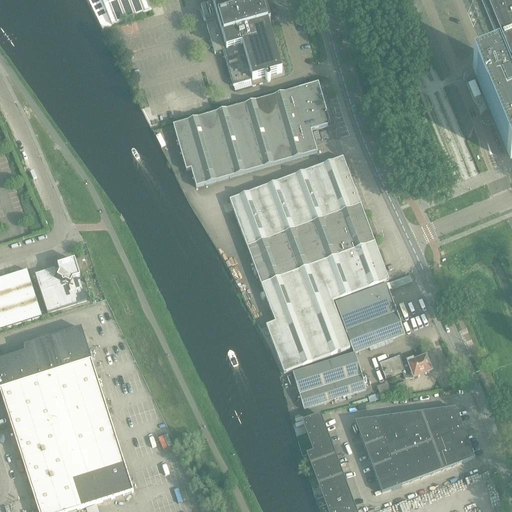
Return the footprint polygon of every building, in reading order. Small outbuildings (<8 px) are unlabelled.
[(143,0),(100,0),(111,27),(149,12),(143,0)] [(207,0),(209,4),(201,7),(215,55),(223,53),(233,88),(234,93),(252,88),(262,85),(268,83),(269,83),(269,82),(270,82),(270,81),(270,80),(270,77),(282,74),(268,24),(270,24),(268,17),(270,16),(269,13),(269,10),(267,11),(265,4),(262,4),(260,0),(207,0)] [(493,122),(510,164),(511,162),(511,0),(480,0),(508,66),(500,69),(497,61),(483,67),(478,69),(471,71),(475,79),(479,89),(482,98),(484,102),(490,115),(493,122)] [(475,81),(467,84),(473,99),(481,96),(475,81)] [(317,154),(311,132),(330,127),(318,85),(173,127),(186,172),(191,171),(196,189),(317,154)] [(326,133),(320,135),(322,142),(328,140),(326,133)] [(343,160),(229,202),(247,249),(360,207),(343,160)] [(360,207),(247,249),(261,287),(374,244),(360,207)] [(261,287),(275,324),(266,327),(284,375),(350,350),(332,303),(388,282),(374,244),(261,287)] [(74,262),(57,267),(58,270),(55,271),(55,269),(35,276),(47,315),(86,302),(80,282),(78,283),(77,280),(80,279),(74,262)] [(0,331),(3,331),(3,332),(4,332),(3,331),(13,328),(13,329),(13,328),(22,325),(22,326),(23,325),(22,325),(32,322),(32,323),(32,322),(32,321),(41,319),(42,319),(27,271),(26,271),(27,272),(17,275),(17,274),(17,275),(8,278),(7,277),(8,278),(0,280),(0,331)] [(0,393),(37,511),(75,511),(133,493),(100,390),(81,330),(24,348),(26,354),(0,362),(0,393)] [(354,355),(292,374),(304,411),(365,392),(354,355)] [(399,358),(380,365),(386,380),(402,374),(406,372),(403,364),(402,365),(399,358)] [(403,364),(406,372),(402,374),(405,380),(413,379),(431,373),(431,371),(432,371),(432,369),(431,366),(429,365),(426,358),(413,362),(412,361),(403,364)] [(404,383),(389,389),(391,395),(406,389),(404,383)] [(387,384),(376,388),(381,400),(391,395),(387,384)] [(375,420),(355,423),(360,439),(364,449),(368,460),(372,470),(376,481),(382,495),(400,488),(412,484),(423,480),(435,475),(447,470),(460,466),(475,460),(465,434),(455,410),(440,411),(375,420)] [(320,416),(302,422),(306,433),(324,426),(320,416)] [(324,426),(306,433),(310,443),(328,436),(324,426)] [(328,436),(310,443),(314,453),(332,446),(328,436)] [(314,453),(307,455),(311,465),(336,456),(332,446),(314,453)] [(336,456),(311,465),(315,476),(339,467),(336,456)] [(339,467),(315,476),(319,486),(343,477),(339,467)] [(343,477),(319,486),(323,496),(347,487),(343,477)] [(347,487),(323,496),(326,507),(351,497),(347,487)] [(351,497),(326,507),(328,511),(343,511),(355,508),(351,497)]
